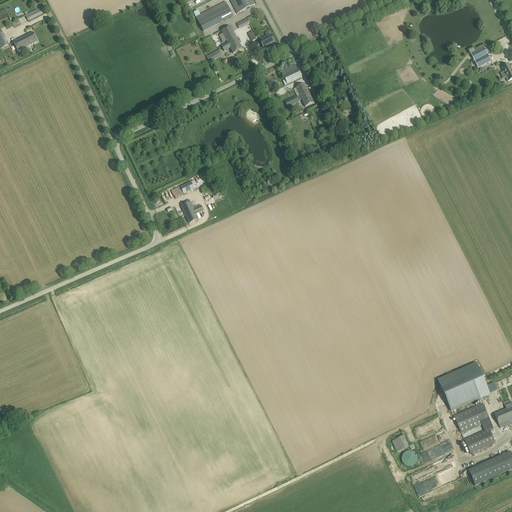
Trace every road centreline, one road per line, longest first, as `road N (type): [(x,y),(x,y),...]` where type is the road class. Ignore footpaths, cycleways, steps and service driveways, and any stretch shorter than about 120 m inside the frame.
road 1 (unclassified): [(112,138),(402,0)]
road 2 (unclassified): [(0,308),(155,240),(112,138)]
road 3 (unclassified): [(112,138),(42,0)]
